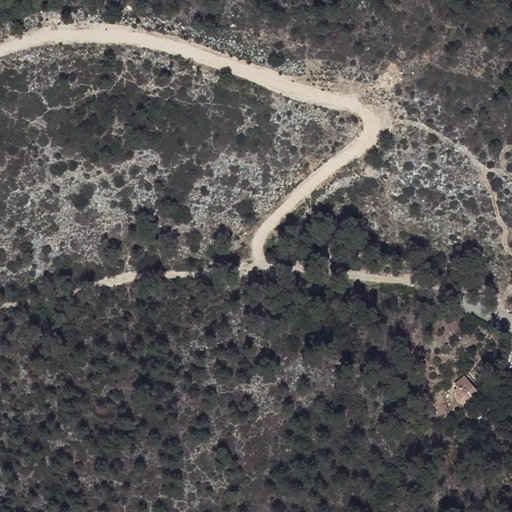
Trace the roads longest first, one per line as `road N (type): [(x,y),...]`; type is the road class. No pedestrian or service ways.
road 1 (track): [(0,52),(71,34),(120,39),(355,106),(366,117),(367,138),(268,224),(260,252),(267,263),(416,281),(508,326)]
road 2 (track): [(0,313),(108,280),(259,274),(267,263)]
